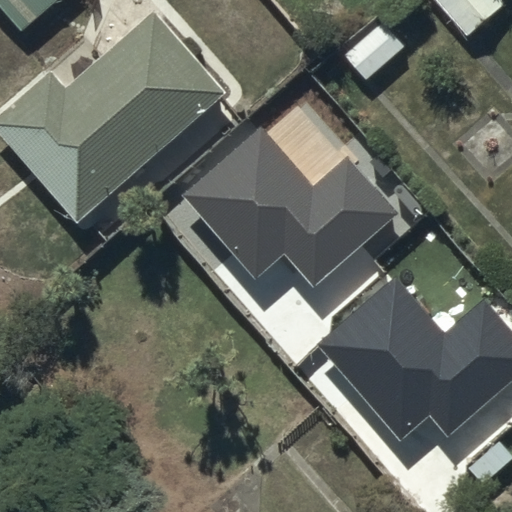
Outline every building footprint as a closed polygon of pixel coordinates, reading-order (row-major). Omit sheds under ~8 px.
[(0,0),(0,12),(20,36),(63,0),(0,0)] [(499,0),(431,0),(468,41),(506,7),(499,0)] [(52,77),(0,122),(0,139),(79,228),(226,99),(153,17),(67,94),(52,77)] [(366,87),(405,49),(379,23),(340,61),(366,87)] [(261,127),(182,195),(255,279),(285,253),(313,286),(398,213),(348,154),(312,186),(261,127)] [(398,276),(318,345),(401,440),(431,414),(450,436),(511,382),(511,334),(485,304),(449,335),(398,276)]
